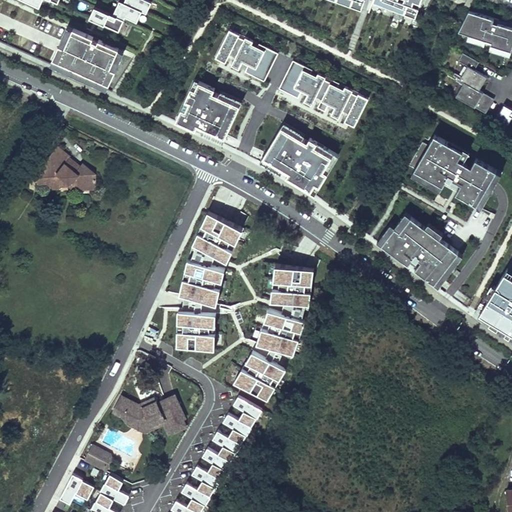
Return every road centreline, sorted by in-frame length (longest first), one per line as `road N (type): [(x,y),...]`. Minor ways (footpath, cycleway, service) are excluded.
road 1 (residential): [(210,168),(320,233),(511,370)]
road 2 (residential): [(0,69),(210,168)]
road 3 (residential): [(147,511),(209,391),(129,336)]
road 4 (residential): [(38,511),(129,336)]
road 5 (residential): [(129,336),(210,168)]
